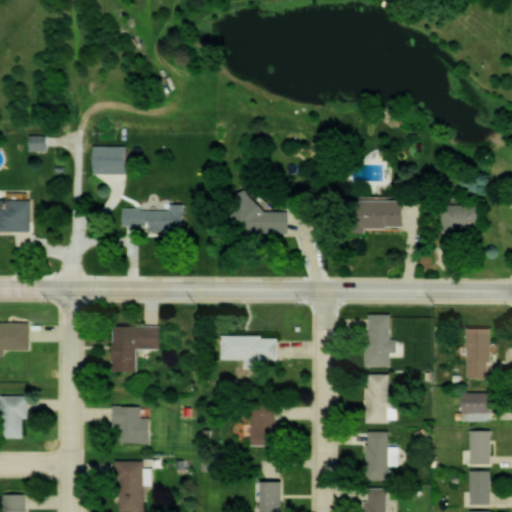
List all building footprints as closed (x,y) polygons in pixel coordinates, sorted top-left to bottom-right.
[(131,146),(100,146),(100,172),(131,172),(131,146)] [(0,196),(0,229),(35,230),(35,197),(0,196)] [(409,225),(409,198),(368,198),(368,225),(409,225)] [(127,208),(127,230),(188,231),(188,203),(173,203),(173,208),(127,208)] [(447,233),(488,233),(488,203),(447,203),(447,233)] [(293,205),(241,205),(241,230),(292,231),(293,205)] [(374,313),(373,365),(393,366),(394,352),(400,352),(400,339),(395,339),(395,313),(374,313)] [(7,350),(33,350),(33,322),(0,321),(0,351),(7,351),(7,350)] [(139,371),(139,348),(163,348),(163,324),(116,324),(116,370),(139,371)] [(496,326),(470,326),(470,376),(496,376),(496,326)] [(281,336),(231,335),(231,360),(281,361),(281,336)] [(370,373),(370,422),(401,422),(401,396),(393,396),(393,373),(370,373)] [(495,391),(462,391),(462,418),(495,418),(495,391)] [(32,417),(32,395),(3,395),(3,437),(27,437),(27,417),(32,417)] [(256,445),(281,444),(280,401),(255,402),(256,445)] [(154,417),(145,417),(145,405),(117,405),(117,425),(123,425),(123,442),(154,442),(154,417)] [(474,429),(474,461),(496,461),(496,429),(474,429)] [(370,430),(370,477),(392,477),(392,465),(400,465),(400,445),(392,445),(392,430),(370,430)] [(118,460),(118,511),(146,511),(147,460),(118,460)] [(474,502),(496,502),(496,469),(474,469),(474,502)] [(264,511),(285,511),(286,480),(264,480),(264,511)] [(390,511),(390,487),(368,487),(367,511),(390,511)] [(29,511),(29,493),(6,494),(6,511),(29,511)]
